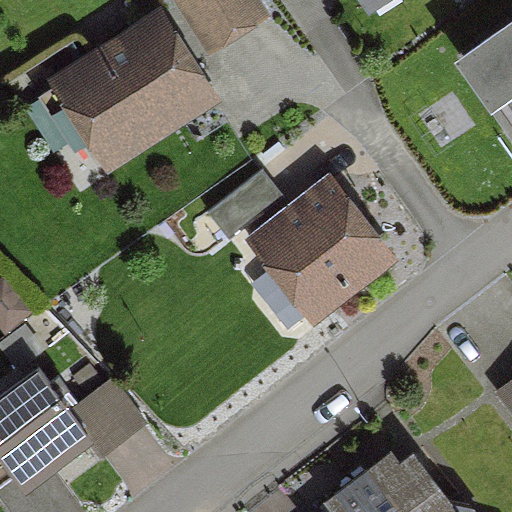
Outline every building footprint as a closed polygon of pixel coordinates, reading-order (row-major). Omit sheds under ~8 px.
[(246,0),(176,0),(205,45),(255,13),(246,0)] [(152,19),(60,79),(90,127),(87,141),(96,155),(112,158),(127,149),(129,135),(198,91),(152,19)] [(511,28),(463,61),(511,133),(511,28)] [(256,168),(202,211),(223,239),(278,196),(256,168)] [(326,184),(252,242),(305,310),(379,251),(326,184)] [(15,472),(35,456),(77,425),(33,366),(0,390),(0,460),(11,475),(15,472)] [(511,375),(492,391),(511,416),(511,375)] [(385,453),(348,481),(371,511),(468,511),(463,504),(443,500),(407,454),(394,464),(385,453)] [(371,511),(348,481),(325,499),(334,511),(333,511),(371,511)]
